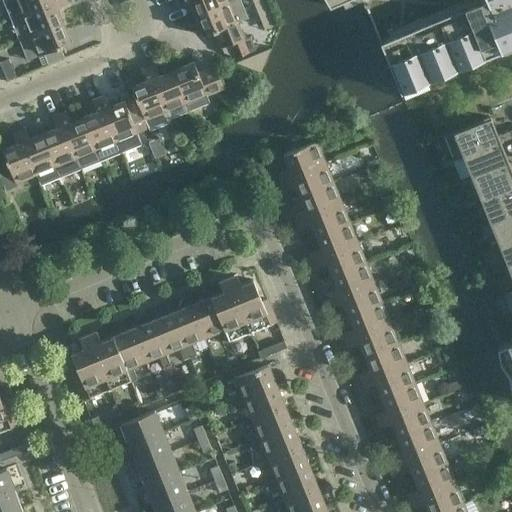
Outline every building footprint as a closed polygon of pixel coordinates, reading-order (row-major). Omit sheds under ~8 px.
[(3,0),(11,19),(56,0),(3,0)] [(67,0),(56,0),(11,19),(19,39),(30,35),(63,22),(57,7),(68,3),(67,0)] [(195,14),(229,0),(176,0),(179,5),(190,0),(195,14)] [(245,40),(237,21),(248,17),(240,0),(229,0),(195,14),(204,35),(215,30),(222,47),(229,44),(235,59),(250,53),(257,51),(253,40),(245,40)] [(400,92),(511,46),(511,0),(325,0),(329,7),(346,0),(480,0),(482,2),(379,42),(400,92)] [(28,60),(44,53),(48,63),(64,57),(60,46),(71,42),(63,22),(30,35),(19,39),(28,60)] [(207,94),(224,87),(215,65),(198,72),(194,61),(174,69),(191,111),(210,103),(207,94)] [(167,111),(170,119),(191,111),(174,69),(159,75),(155,64),(148,67),(167,111)] [(130,98),(140,122),(145,119),(150,130),(171,122),(170,119),(167,111),(148,67),(142,69),(146,80),(132,86),(136,95),(130,98)] [(142,144),(134,124),(140,122),(130,98),(110,106),(105,95),(99,97),(122,152),(142,144)] [(84,116),(102,160),(122,152),(99,97),(92,100),(97,111),(84,116)] [(59,114),(81,168),(102,160),(84,116),(70,122),(65,111),(59,114)] [(43,133),(61,176),(81,168),(59,114),(52,116),(57,127),(43,133)] [(454,159),(463,156),(511,277),(511,340),(497,347),(499,362),(508,374),(510,390),(511,392),(511,170),(490,116),(444,135),(454,159)] [(19,130),(42,184),(61,176),(43,133),(30,138),(25,127),(19,130)] [(0,163),(0,175),(6,190),(15,187),(16,183),(24,179),(28,189),(42,184),(19,130),(12,132),(17,143),(2,149),(7,161),(0,163)] [(281,179),(325,161),(317,140),(283,154),(289,168),(278,173),(281,179)] [(300,195),(333,181),(325,161),(281,179),(283,186),(294,181),(300,195)] [(297,219),(341,201),(333,181),(300,195),(305,208),(294,213),(297,219)] [(316,235),(350,221),(341,201),(297,219),(300,226),(311,221),(316,235)] [(313,260),(358,241),(350,221),(316,235),(322,249),(310,253),(313,260)] [(332,275),(366,262),(358,241),(313,260),(316,266),(327,262),(332,275)] [(329,300),(374,282),(366,262),(332,275),(338,289),(327,293),(329,300)] [(223,343),(277,321),(267,298),(262,300),(253,279),(241,284),(237,274),(219,281),(223,291),(101,341),(97,331),(79,338),(83,348),(71,353),(80,374),(74,376),(83,400),(137,378),(132,367),(159,356),(163,367),(170,364),(166,353),(179,348),(184,359),(196,354),(192,343),(219,332),(223,343)] [(349,315),(382,302),(374,282),(329,300),(332,306),(343,302),(349,315)] [(346,340),(390,322),(382,302),(349,315),(354,329),(343,333),(346,340)] [(365,356),(398,342),(390,322),(346,340),(348,346),(359,342),(365,356)] [(258,351),(260,358),(287,347),(284,340),(258,351)] [(362,380),(407,362),(398,342),(365,356),(371,369),(359,374),(362,380)] [(381,396),(415,382),(407,362),(362,380),(365,387),(376,382),(381,396)] [(268,364),(235,377),(240,392),(229,396),(232,403),(276,385),(268,364)] [(378,420),(423,402),(415,382),(381,396),(387,409),(376,414),(378,420)] [(251,418),(285,404),(276,385),(232,403),(235,409),(246,405),(251,418)] [(0,431),(18,425),(9,402),(3,404),(0,395),(0,431)] [(398,436),(431,422),(423,402),(378,420),(381,427),(392,422),(398,436)] [(248,443),(293,424),(285,404),(251,418),(257,432),(246,436),(248,443)] [(190,420),(199,417),(194,405),(186,408),(190,420)] [(94,425),(120,414),(118,408),(91,418),(94,425)] [(155,410),(121,424),(129,444),(163,430),(155,410)] [(395,461),(439,442),(431,422),(398,436),(403,449),(392,454),(395,461)] [(293,424),(248,443),(251,449),(262,445),(267,458),(301,444),(293,424)] [(198,439),(206,436),(202,425),(194,428),(198,439)] [(138,464),(171,450),(163,430),(129,444),(138,464)] [(206,436),(198,439),(203,452),(211,448),(206,436)] [(414,476),(447,463),(439,442),(395,461),(397,467),(408,462),(414,476)] [(0,453),(0,460),(0,461),(27,451),(25,444),(0,453)] [(264,483),(309,464),(301,444),(267,458),(273,472),(262,476),(264,483)] [(146,484),(179,470),(171,450),(138,464),(146,484)] [(411,501),(456,483),(447,463),(414,476),(419,489),(408,494),(411,501)] [(283,498),(317,484),(309,464),(264,483),(267,489),(278,485),(283,498)] [(214,479),(223,476),(218,465),(210,468),(214,479)] [(7,468),(0,470),(0,493),(14,488),(7,468)] [(179,470),(146,484),(154,504),(187,490),(179,470)] [(223,476),(214,479),(219,492),(228,488),(223,476)] [(428,511),(440,511),(464,503),(456,483),(411,501),(413,507),(425,503),(428,511)] [(306,511),(325,504),(317,484),(283,498),(289,511),(306,511)] [(0,511),(14,511),(22,510),(14,488),(0,493),(0,511)] [(156,511),(191,511),(195,510),(187,490),(154,504),(156,511)] [(467,511),(464,503),(440,511),(467,511)]
